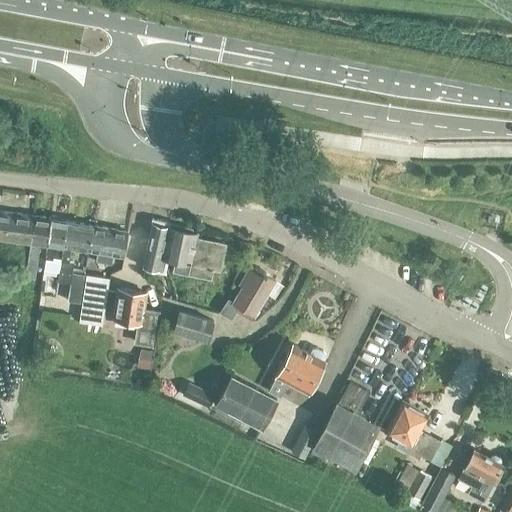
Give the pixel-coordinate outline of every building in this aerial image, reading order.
[(0,210),(0,236),(30,241),(35,216),(0,210)] [(51,219),(35,216),(30,241),(27,260),(27,266),(43,269),(51,219)] [(41,295),(55,297),(57,281),(66,221),(51,219),(43,269),(46,269),(41,295)] [(169,223),(153,219),(146,253),(148,253),(145,266),(160,270),(163,258),(169,223)] [(92,225),(66,221),(57,281),(70,283),(72,276),(74,261),(69,261),(71,248),(88,251),(92,225)] [(193,228),(169,223),(163,258),(174,261),(172,271),(211,280),(214,269),(219,271),(225,244),(196,237),(197,233),(192,232),(193,228)] [(127,231),(92,225),(88,251),(98,252),(96,261),(111,263),(113,255),(123,257),(127,231)] [(276,279),(254,266),(234,300),(230,298),(223,313),(233,319),(240,308),(253,316),(276,279)] [(109,278),(86,274),(79,321),(102,325),(109,278)] [(145,292),(119,287),(114,319),(138,323),(135,343),(151,346),(156,310),(142,308),(145,292)] [(214,320),(179,309),(172,330),(207,341),(214,320)] [(293,344),(268,391),(279,397),(287,382),(307,393),(324,361),(327,355),(324,351),(318,347),(312,348),(310,353),(293,344)] [(215,404),(262,428),(278,399),(231,374),(215,404)] [(215,394),(189,382),(183,395),(208,407),(215,394)] [(403,401),(386,432),(399,439),(396,446),(411,454),(411,455),(420,459),(422,456),(430,460),(440,441),(419,429),(427,414),(403,401)] [(337,402),(313,447),(354,469),(378,424),(337,402)] [(311,446),(318,432),(304,425),(291,450),(305,458),(311,446)] [(474,449),(459,478),(471,485),(467,492),(483,501),(503,463),(501,463),(502,460),(501,456),(495,453),(491,454),(490,457),(474,449)] [(420,499),(431,477),(407,464),(396,485),(420,499)] [(456,475),(441,467),(422,503),(437,511),(456,475)] [(511,511),(511,489),(502,509),(507,511),(511,511)]
